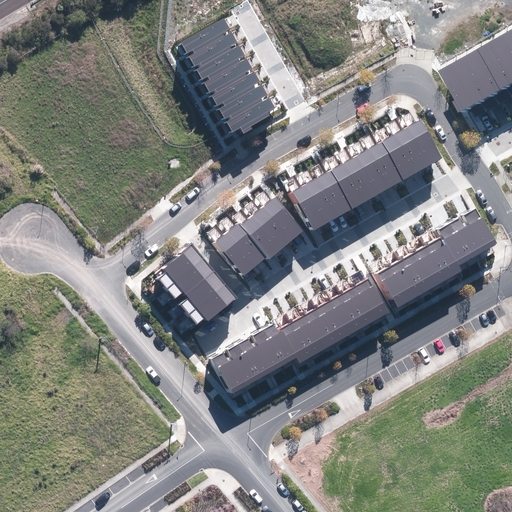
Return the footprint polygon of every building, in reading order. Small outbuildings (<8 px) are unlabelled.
[(241,128),(244,134),(253,129),(251,126),(270,116),(268,112),(275,108),(269,97),(263,101),(261,98),(268,95),(262,84),(255,88),(253,85),(260,81),(254,71),(247,75),(245,72),(252,68),(247,58),(240,62),(238,59),(245,55),(239,45),(232,49),(230,46),(237,42),(232,32),(225,36),(223,33),(230,29),(224,18),(181,42),(187,53),(193,50),(195,53),(189,57),(195,66),(200,63),(202,66),(196,69),(202,80),(208,77),(210,79),(204,83),(210,93),(215,90),(217,92),(211,95),(217,106),(223,103),(225,106),(219,109),(225,119),(231,116),(232,119),(227,122),(233,133),(241,128)] [(473,118),(511,96),(511,28),(444,68),(473,118)] [(293,192),(314,230),(443,158),(421,120),(293,192)] [(216,242),(244,276),(268,256),(270,259),(304,230),(275,196),(241,225),(239,223),(216,242)] [(378,273),(398,308),(463,271),(459,264),(496,243),(476,208),(463,215),(469,225),(464,227),(459,217),(437,229),(442,237),(378,273)] [(160,279),(168,288),(204,258),(192,243),(181,252),(182,254),(163,269),(166,273),(160,279)] [(185,295),(215,271),(204,258),(168,288),(176,298),(183,292),(185,295)] [(181,304),(189,314),(225,284),(215,271),(185,295),(188,298),(181,304)] [(212,358),(233,394),(297,357),(300,363),(390,312),(369,277),(280,329),(282,332),(279,334),(273,324),(253,335),(259,345),(253,348),(248,338),(228,350),(233,359),(228,362),(223,352),(212,358)] [(237,298),(225,284),(189,314),(197,324),(205,318),(208,321),(234,300),(234,301),(237,298)]
